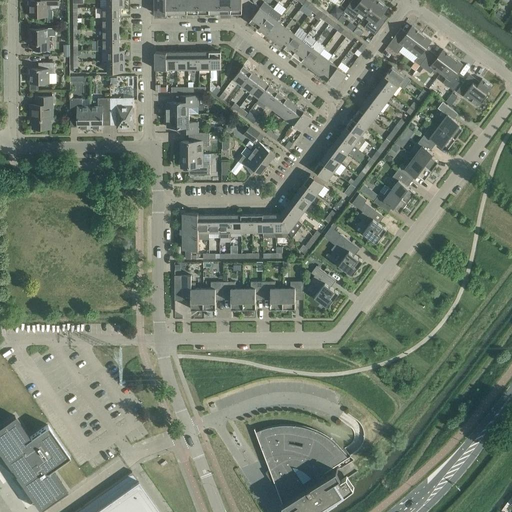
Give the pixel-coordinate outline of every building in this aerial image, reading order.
[(29,0),(30,16),(40,16),(48,16),(48,8),(51,8),(51,4),(60,4),(59,0),(29,0)] [(166,13),(166,0),(155,0),(155,13),(166,13)] [(166,0),(166,13),(177,13),(176,0),(166,0)] [(176,0),(177,13),(188,13),(187,0),(176,0)] [(198,0),(187,0),(188,13),(199,13),(198,0)] [(209,0),(198,0),(199,13),(210,13),(209,0)] [(220,0),(209,0),(210,13),(221,13),(220,0)] [(220,0),(221,13),(231,13),(231,0),(220,0)] [(242,0),(231,0),(231,13),(242,13),(242,0)] [(306,0),(303,4),(312,10),(315,7),(306,0)] [(360,12),(365,15),(376,0),(360,0),(360,1),(358,0),(352,0),(344,11),(355,19),(360,12)] [(378,0),(376,0),(365,15),(370,19),(365,26),(375,34),(386,21),(380,16),(387,7),(378,0)] [(251,19),(250,21),(258,27),(269,14),(273,7),(265,1),(260,7),(256,13),(252,17),(251,19)] [(103,6),(103,18),(119,17),(119,7),(108,7),(108,6),(103,6)] [(269,14),(258,27),(267,34),(277,20),(282,14),(273,7),(269,14)] [(312,10),(321,17),(324,13),(315,7),(312,10)] [(321,17),(329,23),(332,20),(324,13),(321,17)] [(342,15),(338,20),(343,23),(347,19),(342,15)] [(103,18),(103,28),(120,28),(119,17),(103,18)] [(267,34),(276,40),(286,27),(277,20),(267,34)] [(404,44),(410,49),(422,33),(412,25),(404,36),(398,31),(388,45),(398,53),(404,44)] [(276,40),(284,47),(295,33),(286,27),(276,40)] [(30,28),(30,44),(33,44),(33,50),(49,50),(49,35),(56,35),(56,28),(30,28)] [(103,28),(103,39),(120,39),(120,28),(103,28)] [(284,47),(293,53),(303,40),(295,33),(284,47)] [(303,40),(293,53),(302,60),(312,46),(317,40),(308,33),(303,40)] [(416,61),(421,65),(428,54),(424,50),(431,40),(422,33),(410,49),(419,55),(415,60),(416,61)] [(74,39),(74,50),(78,50),(78,43),(84,43),(84,39),(81,39),(74,39)] [(103,50),(108,50),(120,50),(120,49),(120,39),(103,39),(98,39),(98,50),(103,50)] [(312,46),(302,60),(310,67),(321,53),(326,46),(317,40),(312,46)] [(359,49),(362,52),(367,46),(363,43),(359,49)] [(103,50),(102,50),(102,61),(108,61),(125,61),(125,49),(120,49),(120,50),(108,50),(103,50)] [(435,68),(441,72),(453,56),(443,49),(436,59),(428,54),(421,65),(431,73),(435,68)] [(167,68),(167,51),(156,51),(156,69),(167,68)] [(177,51),(167,51),(167,68),(178,68),(177,51)] [(188,51),(177,51),(178,68),(188,68),(188,51)] [(199,51),(188,51),(188,68),(199,68),(199,51)] [(210,51),(199,51),(199,68),(210,68),(210,51)] [(221,51),(210,51),(210,68),(221,68),(221,51)] [(310,67),(319,73),(329,59),(321,53),(310,67)] [(453,56),(441,72),(447,77),(443,82),(454,90),(462,79),(455,74),(463,63),(453,56)] [(319,73),(328,80),(338,66),(329,59),(319,73)] [(125,61),(108,61),(108,72),(125,72),(125,61)] [(30,68),(30,83),(50,83),(50,73),(55,73),(55,62),(43,62),(43,68),(30,68)] [(234,78),(242,84),(253,71),(244,64),(234,78)] [(392,65),(386,74),(400,84),(404,88),(411,79),(392,65)] [(338,66),(328,80),(336,86),(347,72),(338,66)] [(243,84),(251,91),(261,77),(253,71),(242,84),(243,85),(243,84)] [(489,94),(487,92),(492,86),(482,78),(479,83),(475,80),(476,79),(470,74),(471,74),(470,73),(457,91),(463,96),(465,95),(470,98),(478,104),(482,98),(484,100),(489,94)] [(386,74),(379,83),(393,93),(399,85),(400,84),(386,74)] [(251,91),(260,97),(270,84),(261,77),(251,91)] [(379,83),(373,91),(386,102),(393,93),(379,83)] [(260,97),(268,104),(279,90),(270,84),(260,97)] [(419,95),(417,98),(421,101),(423,98),(427,92),(424,89),(419,95)] [(268,104),(277,111),(287,97),(279,90),(268,104)] [(219,97),(223,99),(228,93),(224,91),(219,97)] [(373,91),(366,100),(380,110),(386,102),(373,91)] [(167,106),(165,106),(165,114),(189,114),(189,113),(198,113),(198,106),(198,95),(191,95),(181,95),(181,101),(167,101),(167,106)] [(33,115),(34,128),(51,128),(50,107),(53,107),(53,96),(37,96),(37,104),(30,104),(30,115),(33,115)] [(98,106),(90,106),(91,127),(103,127),(103,113),(111,113),(111,97),(98,97),(98,106)] [(134,97),(111,97),(111,113),(118,113),(118,127),(133,127),(132,107),(134,107),(134,97)] [(277,111),(286,117),(296,104),(287,97),(277,111)] [(91,127),(90,106),(83,106),(83,98),(70,98),(71,113),(78,113),(78,127),(91,127)] [(366,100),(360,109),(373,119),(380,110),(366,100)] [(446,118),(440,125),(456,137),(463,128),(458,125),(460,123),(453,118),(457,112),(449,106),(443,101),(438,107),(442,110),(440,113),(446,118)] [(286,117),(294,124),(305,110),(296,104),(286,117)] [(360,109),(353,117),(367,127),(373,119),(360,109)] [(305,110),(294,124),(303,130),(313,117),(305,110)] [(189,114),(165,114),(165,122),(167,122),(167,126),(181,126),(181,132),(199,132),(198,121),(189,121),(189,114)] [(353,117),(347,126),(360,136),(361,136),(367,127),(353,117)] [(397,124),(391,132),(395,135),(401,126),(397,124)] [(257,145),(252,151),(268,163),(276,153),(270,149),(269,146),(266,146),(260,142),(265,135),(251,125),(244,134),(257,145)] [(429,129),(422,137),(433,145),(436,140),(443,145),(444,143),(449,147),(456,137),(440,125),(434,133),(429,129)] [(347,126),(340,134),(354,145),(354,144),(360,148),(366,140),(361,136),(360,136),(347,126)] [(408,126),(404,131),(411,136),(414,131),(413,130),(408,126)] [(181,140),(181,153),(203,153),(203,145),(210,145),(210,132),(195,132),(195,140),(181,140)] [(391,132),(384,141),(388,144),(395,135),(391,132)] [(340,134),(334,143),(347,153),(354,145),(340,134)] [(423,146),(415,156),(432,169),(439,160),(431,155),(433,153),(429,150),(433,145),(422,137),(418,142),(423,146)] [(285,146),(289,149),(293,143),(290,140),(285,146)] [(384,141),(378,149),(382,152),(388,144),(384,141)] [(396,142),(392,148),(396,151),(400,146),(396,142)] [(334,143),(327,152),(341,162),(347,153),(334,143)] [(378,149),(371,158),(375,161),(382,152),(378,149)] [(268,163),(252,151),(247,157),(244,154),(239,161),(247,167),(251,173),(252,174),(255,169),(261,173),(268,163)] [(327,152),(321,160),(334,171),(341,162),(327,152)] [(203,153),(181,153),(181,166),(195,166),(195,174),(210,174),(210,161),(203,161),(203,153)] [(402,164),(398,169),(409,177),(412,172),(416,175),(418,173),(425,178),(432,169),(415,156),(407,167),(402,164)] [(371,158),(365,167),(369,169),(375,161),(371,158)] [(334,171),(321,160),(314,169),(328,179),(334,171)] [(365,167),(358,175),(362,178),(369,169),(365,167)] [(396,183),(392,189),(408,201),(415,191),(404,183),(409,177),(398,169),(391,179),(396,183)] [(311,174),(304,182),(318,193),(324,184),(311,174)] [(362,178),(358,175),(352,184),(356,187),(362,178)] [(304,182),(297,191),(311,201),(318,193),(304,182)] [(364,184),(360,189),(365,193),(369,187),(364,184)] [(408,201),(392,189),(385,184),(380,190),(381,191),(374,201),(385,209),(389,203),(400,211),(408,201)] [(297,191),(291,200),(305,210),(311,201),(297,191)] [(359,193),(352,203),(360,208),(363,211),(360,215),(359,217),(363,220),(369,224),(363,232),(369,236),(377,242),(387,228),(372,217),(376,210),(368,204),(365,202),(367,199),(359,193)] [(335,206),(339,209),(346,200),(342,197),(335,206)] [(11,268),(41,268),(40,258),(78,257),(79,281),(122,280),(122,241),(88,242),(87,203),(37,205),(37,200),(15,200),(16,243),(11,244),(11,268)] [(291,200),(284,209),(298,218),(305,210),(291,200)] [(284,209),(281,214),(289,230),(292,237),(303,224),(300,221),(298,219),(298,218),(284,209)] [(198,214),(199,214),(199,212),(183,212),(183,228),(181,228),(181,233),(183,233),(184,248),(186,248),(187,258),(197,258),(196,255),(192,255),(192,248),(199,248),(199,238),(199,231),(198,214)] [(209,214),(199,214),(198,214),(199,231),(199,238),(209,238),(209,233),(209,214)] [(220,214),(209,214),(209,233),(220,233),(220,214)] [(220,214),(220,233),(220,237),(231,237),(231,232),(231,214),(220,214)] [(242,214),(231,214),(231,232),(242,232),(242,214)] [(252,214),(242,214),(242,232),(253,232),(252,214)] [(263,214),(252,214),(253,232),(263,232),(263,214)] [(274,214),(263,214),(263,232),(263,236),(276,236),(276,231),(274,231),(274,214)] [(281,214),(274,214),(274,231),(276,231),(276,236),(288,236),(288,232),(289,230),(281,214)] [(339,264),(353,274),(363,260),(348,248),(352,242),(341,233),(336,240),(339,243),(336,246),(340,250),(339,252),(345,256),(339,264)] [(306,244),(302,249),(306,252),(310,247),(306,245),(306,244)] [(312,278),(311,280),(315,284),(321,288),(315,296),(329,306),(339,292),(323,280),(328,274),(320,268),(317,265),(311,272),(315,275),(312,278)] [(181,275),(175,275),(175,296),(181,296),(191,296),(191,309),(204,308),(204,288),(196,288),(196,282),(192,282),(192,275),(191,275),(181,275)] [(291,287),(283,287),(283,308),(296,308),(296,294),(304,294),(303,280),(291,280),(291,287)] [(211,288),(204,288),(204,308),(216,308),(216,294),(224,294),(223,281),(211,281),(211,288)] [(236,281),(223,281),(224,294),(231,294),(231,308),(244,308),(244,288),(236,288),(236,281)] [(251,288),(244,288),(244,308),(256,308),(256,294),(263,294),(263,281),(251,281),(251,288)] [(275,281),(263,281),(263,294),(271,294),(271,308),(283,308),(283,287),(275,287),(275,281)] [(13,299),(13,311),(121,309),(121,297),(109,297),(109,291),(25,293),(25,299),(13,299)] [(15,415),(0,425),(0,452),(5,460),(11,469),(12,469),(16,474),(15,475),(40,509),(48,504),(60,495),(61,496),(68,491),(52,468),(70,455),(48,424),(30,437),(15,415)] [(288,510),(289,511),(309,511),(348,488),(334,465),(350,455),(345,446),(341,449),(337,444),(326,435),(321,432),(314,430),(308,427),(300,425),(292,425),(284,425),(276,425),(256,431),(271,469),(267,471),(286,501),(284,503),(287,511),(288,510)] [(132,471),(73,511),(161,511),(132,471)]
